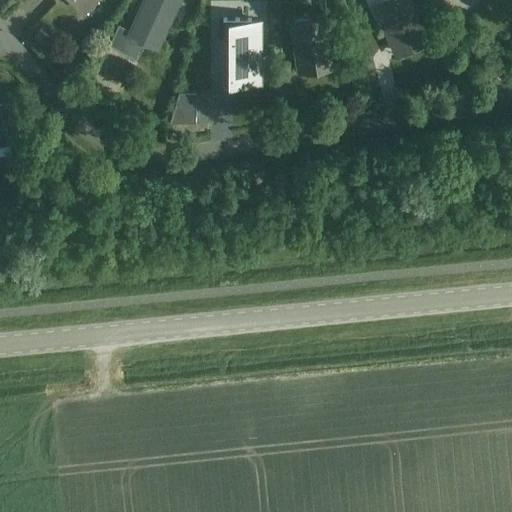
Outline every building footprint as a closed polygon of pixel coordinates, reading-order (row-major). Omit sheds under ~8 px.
[(157,46),(177,0),(143,0),(130,29),(120,24),(111,43),(133,53),(141,37),(145,39),(144,41),(157,46)] [(377,0),(371,3),(396,55),(429,39),(410,0),(377,0)] [(299,69),(335,63),(327,14),(291,19),(299,69)] [(223,36),(217,36),(217,74),(231,74),(231,78),(260,78),(260,19),(251,19),(251,18),(223,18),(223,36)] [(446,56),(456,78),(469,72),(459,50),(446,56)] [(289,64),(275,65),(276,88),(290,88),(289,64)] [(0,141),(14,141),(10,103),(0,103),(0,141)] [(174,104),(169,120),(195,120),(194,104),(174,104)]
